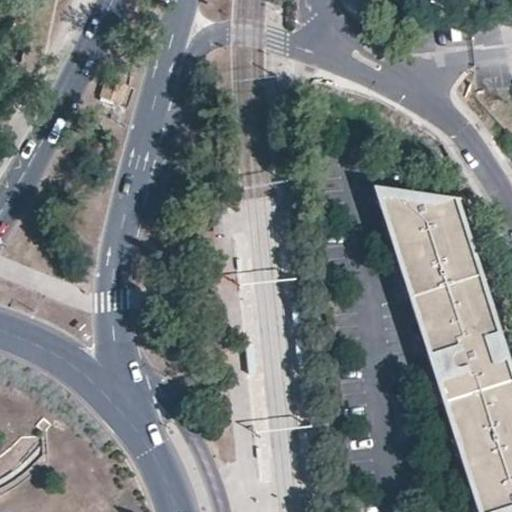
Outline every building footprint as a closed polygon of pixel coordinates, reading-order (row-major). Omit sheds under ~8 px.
[(451,207),(416,194),(413,201),(381,204),(395,247),(391,249),(421,342),(424,341),(431,362),(460,353),(468,379),(440,388),(446,409),(443,410),(472,504),(476,503),(478,511),(511,511),(511,383),(507,367),(494,371),(486,344),(498,340),(491,320),(495,319),(465,225),(462,226),(455,206),(451,207)] [(300,300),(293,301),(296,323),(302,323),(300,300)] [(304,335),(297,336),(300,366),(307,365),(304,335)] [(255,341),(248,342),(251,371),(258,370),(255,341)] [(309,382),(302,383),(304,405),(311,404),(309,382)]
